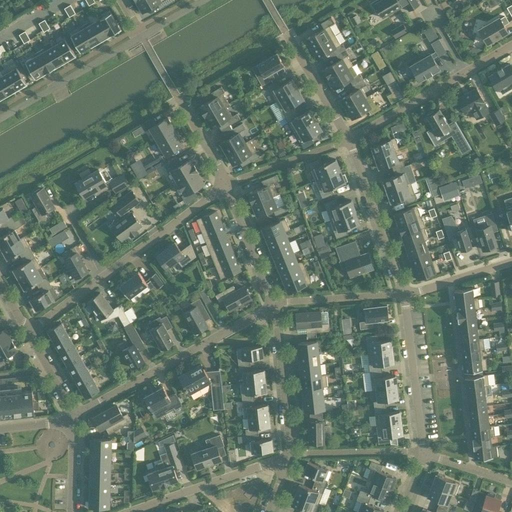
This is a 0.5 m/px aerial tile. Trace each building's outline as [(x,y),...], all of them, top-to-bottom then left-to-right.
[(139,0),(137,1),(143,12),(157,3),(160,9),(174,1),(173,0),(139,0)] [(375,0),(373,2),(382,18),(396,9),(396,10),(396,9),(400,7),(401,6),(404,4),(409,11),(419,5),(416,0),(375,0)] [(67,6),(72,15),(75,13),(70,5),(67,6)] [(69,17),(72,15),(67,6),(64,8),(69,17)] [(99,16),(110,34),(120,28),(109,10),(99,16)] [(511,19),(507,11),(503,13),(508,22),(511,19)] [(100,18),(90,24),(100,40),(110,34),(99,16),(100,18)] [(478,29),(487,44),(507,32),(503,25),(508,22),(505,16),(500,19),(499,17),(478,29)] [(306,39),(312,48),(335,35),(329,25),(334,22),(331,17),(321,23),(324,28),(306,39)] [(41,21),(46,30),(50,28),(45,19),(41,21)] [(43,32),(46,30),(41,21),(38,23),(43,32)] [(80,27),(79,27),(90,46),(100,40),(90,24),(81,29),(80,27)] [(403,24),(391,31),(395,38),(407,31),(403,24)] [(80,52),(90,46),(79,27),(69,33),(80,52)] [(22,33),(27,41),(30,40),(25,31),(22,33)] [(24,43),(27,41),(22,33),(19,34),(24,43)] [(340,44),(335,35),(312,48),(317,58),(332,50),(335,55),(345,49),(342,43),(340,44)] [(53,40),(65,61),(75,55),(64,36),(54,42),(53,40)] [(445,51),(438,39),(431,43),(436,51),(430,54),(429,52),(422,56),(423,58),(410,65),(410,67),(409,68),(413,74),(414,73),(419,81),(439,69),(433,58),(438,55),(445,51)] [(44,48),(55,67),(65,61),(53,40),(49,42),(51,46),(45,50),(44,48)] [(358,41),(353,44),(357,51),(362,49),(358,41)] [(33,51),(33,52),(45,72),(55,67),(44,48),(34,53),(33,51)] [(348,54),(345,49),(335,55),(338,60),(323,69),(329,78),(351,65),(352,65),(347,55),(348,54)] [(378,68),(384,65),(376,50),(370,53),(378,68)] [(35,78),(45,72),(33,52),(29,54),(32,58),(25,62),(35,78)] [(274,78),(271,72),(284,65),(277,53),(252,67),(262,85),(274,78)] [(4,68),(16,89),(26,83),(14,62),(4,68)] [(489,75),(497,89),(509,82),(511,87),(511,66),(511,67),(509,63),(489,75)] [(351,66),(351,65),(329,78),(330,81),(328,82),(331,88),(334,86),(335,88),(349,80),(352,85),(363,79),(360,73),(357,75),(351,66)] [(0,84),(6,95),(16,89),(4,68),(0,71),(2,75),(0,76),(0,84)] [(276,101),(298,89),(292,78),(280,85),(277,79),(267,85),(276,101)] [(366,84),(363,79),(352,85),(355,90),(341,99),(346,108),(367,97),(366,96),(361,87),(366,84)] [(392,93),(387,96),(391,103),(404,96),(396,81),(388,85),(392,93)] [(199,106),(206,117),(229,103),(223,93),(224,92),(221,86),(211,92),(214,98),(199,106)] [(489,111),(483,102),(484,102),(476,88),(468,92),(468,93),(464,95),(456,99),(464,113),(471,109),(477,119),(489,111)] [(276,101),(285,117),(296,110),(293,105),(304,99),(298,89),(276,101)] [(351,116),(352,118),(367,110),(370,115),(380,109),(377,103),(375,104),(370,95),(366,96),(367,97),(346,108),(348,111),(345,112),(349,118),(351,116)] [(229,104),(229,103),(206,117),(212,128),(226,119),(230,125),(240,119),(237,113),(232,116),(226,106),(229,104)] [(299,116),(296,110),(285,117),(294,132),(316,120),(310,109),(299,116)] [(454,120),(455,121),(448,125),(446,121),(447,120),(443,114),(442,114),(439,109),(434,112),(433,110),(426,114),(427,116),(427,117),(433,128),(427,131),(427,130),(426,131),(434,145),(435,145),(434,144),(452,133),(459,145),(466,141),(470,149),(471,148),(455,119),(454,120)] [(490,114),(496,125),(504,120),(498,109),(490,114)] [(150,128),(157,141),(175,131),(167,117),(155,124),(152,118),(141,124),(145,130),(150,128)] [(322,130),(316,120),(294,132),(303,148),(313,142),(310,137),(322,130)] [(405,122),(398,124),(400,131),(407,128),(405,122)] [(220,142),(227,153),(250,140),(250,139),(245,142),(239,132),(246,128),(242,123),(232,129),(235,134),(220,142)] [(416,143),(422,141),(418,129),(412,131),(416,143)] [(183,144),(175,131),(157,141),(165,154),(183,144)] [(371,146),(375,157),(399,149),(395,137),(379,143),(378,141),(372,143),(372,145),(371,146)] [(256,150),(250,140),(227,153),(233,164),(248,155),(251,161),(261,155),(258,149),(256,150)] [(281,148),(277,150),(280,157),(285,154),(281,148)] [(391,164),(393,170),(405,166),(402,160),(399,161),(395,150),(399,149),(375,157),(378,168),(391,164)] [(148,173),(163,164),(165,163),(160,154),(143,164),(148,173)] [(176,157),(165,163),(163,164),(168,173),(171,171),(177,182),(177,183),(197,171),(193,163),(192,164),(190,159),(180,165),(176,157)] [(315,181),(340,170),(336,159),(322,165),(319,159),(308,163),(315,181)] [(383,180),(386,191),(410,183),(410,182),(407,184),(403,173),(407,172),(405,166),(393,170),(395,176),(383,180)] [(101,191),(112,185),(115,191),(128,184),(123,174),(110,181),(109,180),(106,182),(98,169),(91,173),(88,167),(79,173),(82,178),(75,182),(84,197),(99,188),(101,191)] [(345,182),(340,170),(315,181),(322,198),(333,193),(331,188),(345,182)] [(198,171),(197,171),(177,183),(181,191),(182,190),(184,194),(181,196),(186,204),(198,195),(194,189),(204,183),(197,172),(198,171)] [(248,193),(252,204),(277,194),(273,183),(278,180),(276,174),(261,180),(263,186),(248,193)] [(469,178),(462,180),(464,188),(482,182),(479,175),(476,176),(469,178)] [(455,181),(439,186),(443,200),(460,195),(455,181)] [(417,200),(410,183),(386,191),(390,202),(403,198),(405,204),(417,200)] [(55,209),(43,188),(39,190),(39,189),(34,192),(34,193),(31,195),(37,205),(32,208),(39,222),(46,218),(44,215),(55,209)] [(437,188),(431,190),(433,196),(440,194),(437,188)] [(121,240),(129,235),(131,237),(137,232),(136,230),(141,225),(131,212),(130,213),(128,209),(139,201),(132,190),(113,204),(120,215),(122,214),(124,217),(111,227),(121,240)] [(295,193),(300,207),(307,205),(302,190),(295,193)] [(277,194),(252,204),(257,216),(273,209),(275,215),(286,211),(284,205),(276,208),(272,197),(277,194)] [(21,198),(15,201),(21,213),(27,209),(21,198)] [(330,221),(355,212),(351,200),(337,205),(335,199),(324,203),(330,221)] [(398,224),(421,216),(420,216),(416,205),(394,213),(398,224)] [(0,222),(1,222),(4,227),(18,219),(15,221),(12,216),(8,218),(3,208),(0,209),(0,222)] [(196,219),(201,231),(221,223),(216,210),(202,216),(202,217),(196,219)] [(359,223),(355,212),(330,221),(336,238),(347,234),(345,228),(359,223)] [(483,250),(488,249),(488,251),(496,249),(495,247),(496,246),(492,233),(497,231),(492,214),(486,216),(488,222),(476,226),(483,250)] [(461,250),(472,247),(466,228),(460,230),(451,215),(442,218),(449,240),(457,238),(461,250)] [(398,224),(402,235),(425,227),(421,216),(398,224)] [(262,228),(266,239),(290,229),(285,218),(262,228)] [(19,220),(18,219),(4,227),(7,233),(0,236),(0,246),(1,249),(23,236),(20,238),(14,229),(21,225),(19,220)] [(63,220),(56,224),(60,230),(67,226),(63,220)] [(221,223),(201,231),(206,243),(226,235),(221,223)] [(70,224),(64,228),(69,237),(76,234),(70,224)] [(402,235),(406,246),(428,238),(424,228),(425,227),(402,235)] [(290,230),(290,229),(266,239),(271,249),(288,242),(284,232),(290,230)] [(312,235),(317,246),(324,243),(319,232),(312,235)] [(52,247),(63,240),(59,233),(48,239),(52,247)] [(226,235),(206,243),(211,254),(231,246),(226,235)] [(23,236),(1,249),(7,259),(18,252),(21,258),(32,252),(23,236)] [(406,246),(410,257),(427,251),(423,240),(428,239),(428,238),(406,246)] [(368,253),(360,255),(355,241),(336,248),(340,261),(339,261),(342,268),(346,267),(350,276),(373,268),(368,253)] [(182,266),(196,256),(190,244),(181,251),(174,242),(156,255),(166,268),(177,260),(182,266)] [(288,242),(271,249),(275,260),(293,252),(288,242)] [(319,255),(330,251),(328,244),(317,248),(319,255)] [(74,246),(63,253),(62,253),(75,277),(79,275),(79,276),(85,273),(84,272),(87,270),(74,246)] [(231,246),(211,254),(215,266),(235,258),(231,246)] [(410,257),(413,267),(435,260),(435,259),(431,261),(427,251),(410,257)] [(40,267),(32,252),(21,258),(24,263),(13,269),(18,279),(40,267)] [(297,263),(293,252),(275,260),(279,270),(303,261),(302,260),(297,263)] [(235,258),(215,266),(220,278),(226,276),(240,271),(235,258)] [(435,260),(413,267),(417,279),(439,271),(435,260)] [(307,271),(303,261),(279,270),(284,281),(307,271)] [(40,267),(18,279),(24,289),(35,283),(39,288),(49,282),(46,276),(42,278),(37,269),(41,267),(40,267)] [(129,298),(147,285),(150,289),(155,286),(157,289),(163,284),(155,273),(148,277),(149,278),(145,281),(138,271),(120,285),(121,287),(120,288),(123,293),(124,292),(129,298)] [(307,271),(284,281),(288,292),(306,285),(306,284),(311,282),(307,271)] [(500,295),(498,281),(490,282),(491,296),(500,295)] [(49,282),(39,288),(42,293),(30,300),(36,310),(54,299),(49,289),(52,288),(49,282)] [(236,291),(233,285),(215,295),(219,302),(223,299),(229,310),(250,298),(248,295),(250,294),(247,289),(246,290),(244,286),(236,291)] [(454,290),(455,301),(478,298),(478,297),(473,298),(472,288),(454,290)] [(205,304),(210,301),(203,289),(198,292),(205,304)] [(101,322),(111,318),(108,313),(112,310),(100,292),(87,302),(95,311),(93,312),(96,320),(100,319),(101,322)] [(199,298),(182,308),(195,332),(196,334),(202,331),(201,329),(207,326),(200,312),(205,309),(199,298)] [(478,298),(455,301),(456,311),(479,308),(478,298)] [(120,304),(114,308),(118,316),(124,326),(130,323),(120,304)] [(372,327),(371,321),(388,319),(387,305),(364,308),(365,321),(360,322),(360,328),(372,327)] [(479,308),(456,311),(457,321),(475,319),(474,309),(479,308)] [(295,317),(295,323),(297,323),(297,327),(306,326),(307,332),(329,331),(329,323),(321,324),(320,311),(296,313),(296,317),(295,317)] [(174,342),(166,329),(172,326),(166,316),(161,319),(160,317),(147,324),(161,349),(174,342)] [(350,332),(349,317),(341,317),(342,332),(350,332)] [(475,319),(457,321),(459,331),(477,329),(475,319)] [(47,330),(54,342),(68,334),(61,322),(47,330)] [(130,364),(132,368),(144,361),(137,348),(144,344),(132,322),(124,327),(133,344),(122,350),(127,359),(126,359),(129,365),(130,364)] [(0,345),(11,339),(5,329),(0,331),(0,345)] [(477,329),(459,331),(460,341),(483,338),(478,338),(477,329)] [(68,334),(54,342),(60,353),(74,345),(68,334)] [(367,354),(392,351),(391,339),(378,341),(377,334),(365,336),(367,354)] [(483,338),(460,341),(461,351),(484,348),(483,338)] [(17,350),(11,339),(0,345),(0,366),(5,364),(2,358),(17,350)] [(299,354),(317,352),(316,341),(297,343),(299,354)] [(80,356),(74,345),(60,353),(66,364),(80,356)] [(236,348),(238,366),(250,364),(249,358),(263,357),(261,345),(236,348)] [(484,348),(461,351),(462,361),(485,359),(485,358),(483,358),(482,349),(484,349),(484,348)] [(367,354),(369,372),(381,370),(381,364),(394,363),(392,351),(367,354)] [(299,354),(300,366),(319,364),(317,352),(299,354)] [(80,356),(66,364),(72,375),(86,367),(80,356)] [(485,359),(462,361),(464,372),(486,369),(485,359)] [(224,408),(219,368),(219,370),(205,371),(201,364),(179,376),(185,387),(184,388),(186,390),(189,395),(210,383),(213,409),(224,408)] [(250,364),(238,366),(239,372),(243,372),(244,383),(265,380),(264,369),(251,371),(250,364)] [(300,366),(301,377),(320,375),(319,364),(300,366)] [(92,378),(86,367),(72,375),(78,386),(92,378)] [(369,372),(372,390),(397,387),(395,375),(382,376),(381,370),(369,372)] [(301,377),(302,388),(321,386),(321,387),(327,386),(326,374),(320,375),(301,377)] [(464,377),(466,387),(488,385),(487,374),(464,377)] [(92,378),(78,386),(85,397),(99,389),(92,378)] [(265,380),(244,383),(240,383),(242,400),(254,399),(253,393),(266,392),(265,380)] [(488,385),(466,387),(467,398),(487,395),(486,385),(488,385)] [(181,403),(175,393),(168,397),(163,386),(144,396),(151,410),(165,403),(169,410),(181,403)] [(302,388),(303,400),(322,398),(321,387),(321,386),(302,388)] [(373,401),(374,408),(386,406),(385,400),(398,398),(397,387),(372,390),(376,390),(377,401),(373,401)] [(0,414),(14,413),(34,411),(32,390),(0,393),(0,414)] [(467,398),(468,408),(486,406),(485,396),(487,395),(467,398)] [(324,409),(322,398),(303,400),(305,411),(324,409)] [(254,399),(242,400),(244,418),(248,417),(269,415),(268,404),(254,405),(254,399)] [(116,405),(93,418),(95,421),(94,422),(97,427),(98,426),(100,430),(105,427),(108,434),(131,421),(127,413),(122,416),(116,405)] [(374,408),(376,425),(401,422),(400,411),(386,412),(386,406),(374,408)] [(468,408),(469,418),(487,416),(486,406),(468,408)] [(322,413),(309,414),(309,421),(309,442),(313,442),(313,444),(319,443),(323,443),(323,437),(329,437),(329,427),(323,427),(322,422),(322,413)] [(269,415),(248,417),(249,428),(245,429),(245,435),(257,434),(257,428),(270,426),(269,415)] [(469,418),(471,428),(489,426),(487,416),(469,418)] [(402,434),(401,422),(376,425),(378,444),(390,442),(389,436),(402,434)] [(134,430),(133,436),(145,435),(141,426),(134,430)] [(489,426),(471,428),(472,438),(490,436),(489,426)] [(257,434),(245,435),(246,441),(250,441),(251,452),(273,450),(271,438),(258,440),(257,434)] [(173,435),(158,441),(160,446),(175,441),(173,435)] [(191,453),(197,468),(221,459),(217,448),(222,446),(218,435),(205,439),(208,448),(191,453)] [(490,436),(472,438),(473,448),(491,446),(490,436)] [(91,450),(110,450),(110,438),(91,438),(91,450)] [(177,480),(173,468),(181,466),(173,444),(164,447),(170,465),(163,468),(162,466),(155,468),(155,470),(147,473),(153,488),(161,486),(169,483),(177,480)] [(492,456),(491,446),(473,448),(474,459),(492,456)] [(91,450),(91,461),(110,462),(110,450),(91,450)] [(91,461),(90,472),(109,473),(110,462),(91,461)] [(314,483),(325,487),(327,481),(323,480),(327,469),(307,461),(303,472),(316,477),(314,483)] [(372,480),(392,488),(396,477),(380,471),(382,465),(371,461),(368,467),(370,468),(366,478),(372,481),(372,480)] [(90,472),(90,484),(109,484),(109,473),(90,472)] [(431,485),(455,494),(459,483),(443,477),(444,475),(438,472),(437,475),(435,474),(431,485)] [(361,488),(358,494),(369,498),(372,492),(388,498),(392,488),(372,480),(372,481),(368,491),(361,488)] [(299,484),(295,494),(318,503),(325,487),(314,483),(311,488),(299,484)] [(90,484),(90,495),(109,496),(109,484),(90,484)] [(439,501),(437,507),(448,511),(451,505),(447,504),(451,493),(455,494),(431,485),(427,496),(439,501)] [(479,490),(473,488),(469,499),(475,501),(479,490)] [(502,511),(497,510),(500,499),(494,497),(495,494),(488,492),(487,494),(486,494),(482,507),(479,506),(477,511),(502,511)] [(303,509),(302,511),(315,511),(318,503),(295,494),(291,505),(303,509)] [(361,501),(358,511),(382,511),(383,510),(367,504),(369,498),(358,494),(356,499),(361,501)] [(108,508),(109,496),(90,495),(89,507),(93,507),(93,509),(98,509),(98,507),(108,508)]
